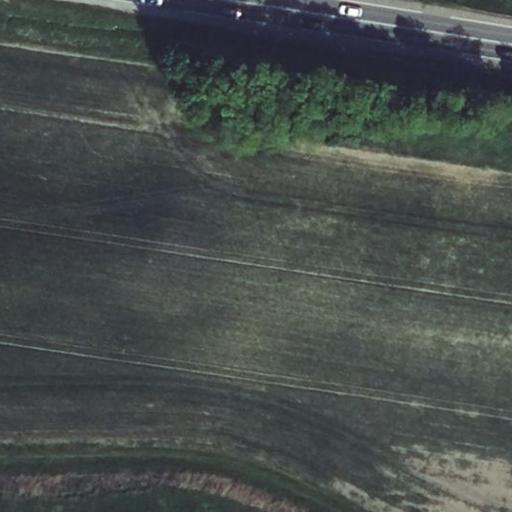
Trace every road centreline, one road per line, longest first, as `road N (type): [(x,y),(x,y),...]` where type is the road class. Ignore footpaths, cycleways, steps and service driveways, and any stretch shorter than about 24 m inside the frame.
road 1 (track): [(345,511),(167,455),(0,458)]
road 2 (trunk): [(233,0),(511,43)]
